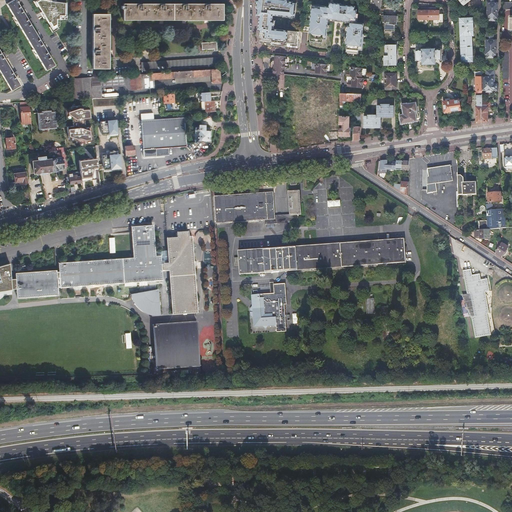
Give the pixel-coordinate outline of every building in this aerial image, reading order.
[(32,22),(31,18),(28,20),(22,11),(25,9),(23,6),(20,8),(15,0),(13,0),(7,4),(46,69),(54,64),(49,55),(52,53),(50,50),(47,52),(41,42),(44,41),(42,38),(39,39),(30,23),(32,22)] [(55,0),(35,0),(36,0),(51,28),(58,24),(59,13),(64,13),(64,1),(55,0)] [(259,37),(261,38),(260,43),(266,44),(266,45),(297,48),(299,32),(274,29),(274,21),(273,21),(273,15),(295,17),(296,3),(293,3),(293,2),(289,2),(289,0),(257,0),(257,10),(258,10),(257,16),(260,17),(259,30),(260,30),(259,37)] [(370,7),(370,11),(379,11),(380,11),(381,0),(368,0),(368,7),(370,7)] [(496,9),(498,8),(498,2),(495,3),(495,0),(487,0),(487,18),(489,18),(489,21),(496,21),(496,18),(498,18),(498,12),(496,12),(496,9)] [(124,3),(124,18),(222,18),(222,4),(124,3)] [(311,33),(310,41),(322,42),(323,39),(326,40),(328,19),(332,19),(343,20),(343,22),(350,22),(350,26),(348,26),(346,44),(347,44),(346,52),(358,53),(358,50),(362,50),(364,34),(363,34),(364,24),(356,23),(357,10),(355,10),(355,6),(341,5),(341,4),(330,3),(330,7),(321,6),(321,8),(312,7),(310,33),(311,33)] [(429,19),(429,7),(421,7),(421,9),(418,10),(418,19),(429,19)] [(437,7),(429,7),(429,19),(434,19),(434,22),(443,21),(443,13),(440,13),(440,9),(437,9),(437,7)] [(383,14),(383,22),(384,22),(384,30),(395,31),(395,24),(397,24),(397,15),(383,14)] [(108,15),(94,15),(94,68),(108,68),(108,15)] [(473,18),(461,19),(462,61),(473,61),(472,35),(474,35),(473,18)] [(495,45),(497,44),(497,39),(494,39),(494,33),(486,32),(486,54),(488,54),(488,58),(495,58),(495,54),(497,54),(497,49),(495,48),(495,45)] [(386,54),(385,54),(385,64),(397,64),(397,44),(386,44),(386,54)] [(422,49),(416,49),(416,60),(422,59),(422,63),(436,63),(436,59),(442,59),(442,49),(436,49),(435,48),(431,48),(431,47),(425,47),(425,48),(422,48),(422,49)] [(15,76),(17,74),(16,71),(13,73),(3,56),(6,55),(4,52),(1,53),(0,50),(0,69),(12,89),(20,85),(15,76)] [(274,73),(284,74),(286,56),(275,56),(274,73)] [(218,58),(142,63),(143,70),(219,66),(218,58)] [(267,60),(264,60),(265,72),(273,71),(273,59),(267,59),(267,60)] [(315,69),(312,69),(311,69),(311,73),(326,74),(327,64),(316,63),(315,69)] [(347,72),(346,76),(353,77),(352,83),(348,82),(348,86),(363,88),(364,78),(362,77),(362,67),(351,66),(351,72),(347,72)] [(221,84),(220,69),(151,73),(152,79),(211,75),(210,72),(212,72),(212,83),(214,84),(221,84)] [(482,69),(482,71),(483,84),(483,89),(486,89),(486,91),(493,91),(492,89),(498,89),(498,83),(495,83),(494,83),(494,80),(495,80),(495,69),(482,69)] [(397,72),(385,72),(385,89),(392,89),(392,87),(397,87),(397,72)] [(141,89),(140,74),(125,75),(126,90),(141,89)] [(92,77),(72,78),(72,99),(92,98),(92,77)] [(324,83),(324,79),(324,78),(309,77),(309,81),(309,90),(309,98),(314,98),(314,96),(316,97),(317,80),(322,81),(322,83),(324,83)] [(330,88),(341,88),(341,80),(324,79),(324,83),(324,110),(330,110),(330,88)] [(211,101),(211,92),(196,93),(197,96),(200,96),(200,102),(211,101)] [(361,106),(362,94),(340,93),(340,106),(346,106),(346,103),(343,103),(343,100),(359,101),(359,106),(361,106)] [(175,103),(174,94),(164,94),(165,104),(175,103)] [(119,97),(92,98),(93,106),(120,105),(119,97)] [(446,101),(444,101),(445,113),(451,112),(451,111),(461,109),(460,98),(451,100),(451,97),(446,98),(446,101)] [(215,101),(211,101),(206,102),(207,111),(216,111),(216,109),(215,101)] [(30,105),(27,102),(20,102),(21,123),(31,123),(30,114),(30,105)] [(404,114),(400,114),(402,123),(417,120),(416,111),(418,111),(416,102),(407,104),(407,103),(402,104),(404,114)] [(365,116),(364,127),(381,127),(381,116),(394,116),(394,105),(391,105),(391,104),(381,104),(381,105),(378,105),(377,114),(368,115),(368,116),(365,116)] [(71,108),(65,109),(66,118),(72,118),(73,125),(67,126),(68,140),(75,139),(76,142),(80,141),(80,143),(87,143),(87,141),(92,140),(91,127),(85,127),(84,119),(90,118),(89,106),(83,107),(82,105),(71,106),(71,108)] [(30,114),(31,123),(32,130),(56,128),(55,111),(51,111),(51,110),(42,111),(42,113),(42,117),(39,118),(38,113),(30,114)] [(339,128),(339,135),(351,135),(351,127),(349,127),(350,116),(340,116),(339,124),(343,125),(343,128),(339,128)] [(154,119),(141,120),(143,156),(150,156),(163,155),(169,155),(169,147),(186,146),(184,118),(154,119)] [(116,121),(100,123),(102,136),(117,134),(116,121)] [(322,123),(311,123),(311,135),(321,135),(322,123)] [(324,124),(324,135),(336,135),(336,124),(324,124)] [(196,127),(196,131),(200,131),(199,141),(196,140),(195,145),(200,145),(200,142),(211,143),(212,130),(206,129),(206,125),(199,125),(199,127),(196,127)] [(14,137),(5,138),(6,149),(15,148),(14,137)] [(133,146),(124,147),(125,156),(134,155),(133,146)] [(493,158),(498,158),(497,148),(483,149),(483,161),(486,161),(485,158),(491,158),(491,161),(493,161),(493,158)] [(107,156),(102,156),(104,170),(121,168),(119,153),(114,154),(114,152),(106,153),(107,156)] [(58,160),(51,161),(52,172),(53,174),(57,173),(58,172),(58,170),(64,170),(62,153),(57,154),(57,158),(58,160)] [(52,172),(51,161),(51,160),(46,160),(45,157),(38,158),(38,161),(33,162),(34,176),(47,175),(47,172),(52,172)] [(80,177),(80,181),(95,180),(94,171),(98,171),(98,166),(97,159),(78,161),(80,177)] [(127,161),(128,170),(136,170),(135,161),(127,161)] [(379,162),(378,167),(378,173),(386,173),(387,170),(392,170),(396,171),(396,170),(396,162),(393,162),(393,165),(387,165),(388,161),(387,161),(381,162),(379,162)] [(427,190),(427,193),(433,192),(432,184),(453,180),(451,165),(428,169),(429,176),(428,177),(427,190)] [(26,168),(12,170),(14,183),(18,183),(21,182),(21,185),(27,184),(26,168)] [(75,174),(68,175),(69,185),(81,183),(80,181),(80,177),(75,177),(75,174)] [(458,175),(458,194),(463,194),(463,195),(477,194),(476,181),(464,182),(464,178),(464,177),(461,175),(460,175),(458,175)] [(402,182),(402,185),(401,191),(402,192),(409,197),(409,184),(409,182),(409,180),(406,180),(406,182),(402,182)] [(291,193),(292,215),(292,223),(301,223),(299,192),(291,193)] [(500,192),(488,193),(488,202),(500,202),(501,200),(500,192)] [(216,224),(265,220),(276,220),(275,216),(274,193),(215,197),(216,224)] [(492,204),(486,205),(487,216),(487,220),(487,229),(499,228),(506,228),(505,215),(505,207),(503,207),(503,209),(492,210),(492,204)] [(276,220),(265,220),(266,225),(284,224),(292,223),(292,215),(283,216),(275,216),(276,220)] [(479,221),(480,230),(487,229),(487,220),(479,221)] [(173,314),(199,312),(195,266),(197,266),(197,261),(195,261),(192,235),(189,235),(188,231),(176,232),(176,236),(167,237),(169,263),(157,264),(153,225),(133,226),(135,257),(59,263),(59,271),(56,272),(56,271),(16,273),(15,279),(10,279),(9,264),(0,266),(0,290),(1,290),(16,288),(18,297),(57,295),(57,288),(60,287),(60,288),(163,280),(163,271),(170,270),(173,314)] [(490,230),(475,231),(475,237),(476,238),(481,238),(481,239),(490,238),(490,230)] [(406,262),(406,252),(405,246),(405,238),(373,241),(353,242),(347,243),(341,243),(239,250),(239,257),(240,265),(240,275),(406,262)] [(498,249),(497,248),(496,254),(501,258),(508,247),(503,243),(502,244),(501,243),(499,245),(500,246),(498,249)] [(463,268),(476,336),(490,333),(486,312),(488,311),(484,290),(489,289),(486,277),(480,278),(478,272),(471,273),(470,267),(463,268)] [(285,283),(274,284),(274,293),(270,293),(252,295),(252,302),(255,304),(253,306),(250,309),(251,316),(253,316),(253,318),(254,327),(264,326),(268,326),(274,325),(277,325),(277,328),(278,332),(287,331),(285,304),(287,304),(285,283)] [(377,314),(375,298),(367,299),(368,314),(377,314)] [(198,321),(155,325),(158,369),(173,368),(173,371),(202,368),(198,321)] [(279,354),(266,355),(266,364),(280,363),(279,354)]
